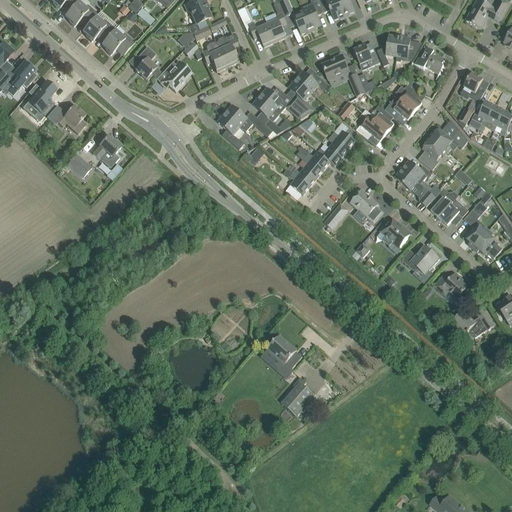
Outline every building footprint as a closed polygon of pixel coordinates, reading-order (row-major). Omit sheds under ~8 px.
[(49,0),(54,4),(53,5),(58,12),(60,10),(65,4),(72,10),(65,17),(65,18),(80,0),(49,0)] [(83,33),(98,16),(88,6),(89,4),(84,0),(80,0),(65,18),(69,21),(68,22),(74,29),(76,27),(81,21),(87,27),(83,33)] [(168,10),(176,0),(155,0),(157,1),(168,10)] [(212,19),(205,6),(207,5),(204,0),(198,0),(184,6),(188,14),(190,13),(196,26),(212,19)] [(286,18),(294,15),(287,0),(280,3),(286,18)] [(321,27),(317,17),(323,15),(316,0),(309,0),(312,5),(302,10),(303,13),(311,31),(321,27)] [(334,0),(327,3),(325,0),(316,0),(323,15),(330,12),(334,22),(344,17),(336,0),(334,0)] [(336,0),(344,17),(354,13),(350,4),(348,0),(336,0)] [(495,11),(493,10),(493,9),(487,6),(479,1),(466,22),(480,31),(485,23),(487,18),(497,24),(508,5),(501,1),(495,11)] [(128,9),(127,9),(136,15),(139,11),(138,11),(139,11),(131,5),(128,9)] [(124,7),(120,11),(126,16),(130,12),(124,7)] [(243,26),(251,24),(247,8),(239,10),(243,26)] [(141,10),(137,16),(151,27),(155,21),(141,10)] [(301,36),(311,31),(303,13),(293,18),(297,27),(301,36)] [(127,18),(127,20),(134,23),(134,22),(137,19),(131,14),(127,18)] [(287,27),(282,15),(276,18),(278,21),(267,26),(275,44),(286,39),(282,29),(287,27)] [(103,25),(96,19),(98,16),(83,33),(87,36),(86,37),(91,44),(93,42),(98,37),(105,42),(102,46),(116,31),(105,22),(103,25)] [(256,30),(253,24),(248,26),(254,41),(260,39),(264,49),(275,44),(267,26),(256,30)] [(124,33),(119,28),(116,31),(102,46),(106,50),(105,51),(111,57),(113,56),(117,50),(125,56),(135,44),(124,35),(124,33)] [(240,51),(233,36),(227,39),(223,38),(219,40),(217,44),(216,44),(228,69),(239,64),(235,54),(240,51)] [(397,58),(400,39),(389,37),(386,57),(397,58)] [(409,63),(416,52),(409,51),(410,43),(411,40),(404,39),(400,39),(397,58),(396,63),(401,64),(401,62),(409,63)] [(189,48),(195,54),(199,50),(194,44),(189,48)] [(228,69),(216,44),(215,44),(213,44),(212,44),(209,46),(207,47),(206,49),(207,52),(201,54),(207,67),(212,64),(217,74),(228,69)] [(2,47),(0,45),(0,69),(3,65),(4,66),(14,54),(3,45),(2,47)] [(380,65),(379,63),(375,54),(370,56),(366,47),(366,46),(354,52),(354,53),(353,54),(355,59),(356,58),(357,61),(360,66),(363,73),(371,70),(370,69),(380,65)] [(157,81),(163,75),(150,63),(156,56),(155,55),(147,48),(138,59),(143,64),(136,71),(146,81),(151,76),(157,81)] [(445,62),(433,55),(434,54),(424,48),(424,49),(427,50),(420,61),(418,60),(415,66),(424,71),(425,69),(438,77),(436,81),(444,69),(442,68),(445,62)] [(328,82),(349,73),(342,57),(334,60),(335,61),(322,67),(328,82)] [(384,68),(389,66),(386,59),(380,61),(384,68)] [(0,94),(2,93),(3,93),(10,85),(11,84),(11,83),(9,81),(14,76),(18,80),(12,87),(18,92),(22,87),(26,90),(37,77),(33,74),(35,73),(30,69),(32,67),(27,62),(25,64),(24,64),(18,71),(17,72),(12,67),(4,76),(0,80),(0,94)] [(192,75),(179,63),(176,67),(173,64),(163,75),(157,81),(166,90),(169,87),(176,94),(182,87),(181,86),(192,75)] [(314,82),(303,73),(296,82),(312,96),(319,88),(328,95),(332,90),(326,84),(318,77),(314,82)] [(466,85),(464,88),(464,89),(472,93),(468,99),(471,100),(476,104),(478,105),(484,94),(478,90),(483,82),(483,81),(481,80),(479,79),(472,75),(470,77),(469,76),(467,80),(468,81),(466,80),(464,84),(466,85)] [(364,95),(362,90),(361,88),(356,76),(348,80),(357,99),(365,96),(364,95)] [(299,99),(295,104),(309,117),(316,112),(305,103),(310,98),(312,96),(296,82),(289,90),(299,99)] [(33,99),(28,104),(44,118),(55,105),(49,100),(56,91),(47,83),(40,90),(36,87),(29,95),(33,99)] [(156,83),(151,88),(160,96),(164,91),(156,83)] [(362,90),(364,95),(376,89),(373,83),(368,85),(361,88),(362,90)] [(423,96),(407,87),(404,90),(401,88),(394,97),(396,99),(401,103),(415,114),(422,106),(418,102),(423,96)] [(260,98),(275,111),(282,103),(267,90),(263,95),(260,98)] [(373,91),(368,97),(372,100),(377,94),(373,91)] [(277,137),(283,133),(273,124),(281,116),(275,111),(260,98),(253,106),(270,121),(265,126),(277,137)] [(309,117),(295,104),(293,103),(286,110),(301,122),(308,118),(309,117)] [(407,122),(408,123),(415,114),(401,103),(395,110),(390,106),(385,112),(396,121),(400,116),(407,122)] [(485,128),(487,123),(495,108),(485,103),(481,112),(478,118),(483,121),(481,125),(485,128)] [(345,122),(355,110),(348,104),(338,117),(345,122)] [(86,117),(74,107),(67,116),(62,112),(54,121),(63,129),(66,125),(78,136),(86,127),(81,123),(86,117)] [(246,133),(253,125),(232,107),(225,115),(240,128),(246,133)] [(396,121),(385,112),(379,107),(375,112),(380,116),(376,120),(365,112),(362,115),(373,124),(387,136),(394,127),(388,122),(391,118),(396,121)] [(494,132),(497,128),(504,113),(495,108),(487,123),(493,125),(490,130),(494,132)] [(465,110),(459,122),(466,126),(469,120),(472,115),(473,115),(467,111),(465,110)] [(504,137),(508,130),(511,122),(511,117),(504,113),(497,128),(502,130),(500,135),(504,137)] [(239,152),(244,146),(238,140),(244,134),(239,130),(240,128),(225,115),(218,124),(235,138),(230,144),(239,152)] [(380,144),(387,136),(373,124),(362,115),(362,116),(367,119),(364,122),(365,124),(361,129),(380,144)] [(277,137),(265,126),(259,121),(254,126),(270,141),(277,137)] [(309,121),(301,126),(307,131),(313,124),(309,121)] [(298,127),(292,131),(301,138),(305,133),(298,127)] [(468,143),(464,138),(458,130),(450,140),(439,131),(434,136),(432,134),(429,139),(447,154),(451,150),(448,148),(453,142),(462,150),(468,143)] [(355,143),(347,137),(343,132),(339,137),(334,134),(331,137),(348,151),(355,143)] [(285,135),(282,137),(288,142),(292,137),(288,134),(285,135)] [(341,160),(348,151),(331,137),(328,141),(333,145),(329,149),(341,160)] [(115,143),(109,138),(100,148),(93,156),(110,171),(120,160),(115,156),(121,149),(120,147),(122,146),(116,141),(115,143)] [(444,158),(447,154),(429,139),(425,143),(427,145),(423,151),(433,159),(426,167),(432,172),(439,164),(437,162),(441,156),(444,158)] [(254,150),(255,155),(248,156),(250,166),(266,163),(264,148),(254,150)] [(300,154),(306,159),(323,173),(330,164),(317,154),(314,158),(309,155),(305,151),(301,148),(298,152),(300,154)] [(341,160),(329,149),(325,154),(321,150),(318,154),(318,153),(317,154),(330,164),(334,168),(341,160)] [(317,181),(323,173),(306,159),(300,154),(297,157),(302,162),(298,166),(304,170),(317,181)] [(83,180),(92,169),(77,156),(68,166),(83,180)] [(419,171),(409,163),(402,171),(420,186),(427,178),(429,180),(432,175),(422,167),(419,171)] [(291,166),(288,171),(293,175),(296,171),(296,170),(291,166)] [(317,181),(304,170),(300,175),(296,171),(293,175),(310,189),(317,181)] [(425,190),(420,186),(402,171),(395,180),(410,192),(414,188),(421,194),(425,190)] [(303,197),(310,189),(293,175),(290,179),(294,182),(290,187),(295,191),(303,197)] [(449,195),(443,190),(435,199),(430,205),(435,209),(431,213),(439,220),(451,207),(459,198),(454,194),(449,195)] [(374,224),(383,214),(376,209),(378,207),(362,192),(350,205),(359,212),(354,217),(363,225),(366,221),(368,219),(374,224)] [(426,209),(430,205),(435,199),(428,193),(426,195),(419,203),(426,209)] [(462,219),(468,213),(456,202),(459,198),(451,207),(439,220),(447,228),(458,216),(462,219)] [(480,203),(470,214),(464,221),(474,230),(465,239),(471,244),(469,247),(473,250),(489,232),(477,222),(487,210),(480,203)] [(332,231),(340,221),(348,212),(341,206),(325,226),(332,231)] [(399,249),(400,248),(411,236),(404,229),(403,230),(392,220),(381,234),(386,238),(383,242),(389,248),(388,249),(397,257),(401,251),(399,249)] [(489,232),(473,250),(477,254),(479,252),(484,256),(486,254),(494,260),(502,251),(498,246),(499,245),(491,238),(493,236),(489,232)] [(363,260),(370,252),(363,245),(355,253),(362,259),(363,260)] [(439,261),(424,247),(416,257),(410,252),(401,262),(415,274),(419,269),(426,275),(439,261)] [(462,283),(463,282),(455,275),(449,282),(443,278),(434,288),(442,296),(446,291),(457,301),(468,289),(462,283)] [(511,299),(507,302),(506,301),(496,307),(502,316),(510,328),(511,326),(511,299)] [(493,327),(488,319),(483,311),(477,315),(479,319),(473,323),(462,313),(451,325),(465,338),(468,335),(475,340),(487,332),(488,332),(494,328),(493,327)] [(296,366),(289,361),(297,352),(279,337),(268,351),(285,366),(286,365),(292,370),(296,366)] [(296,418),(308,404),(314,397),(303,387),(306,384),(300,379),(294,387),(293,387),(295,389),(281,404),(282,405),(296,418)] [(443,511),(465,511),(447,498),(441,505),(447,509),(443,511)]
